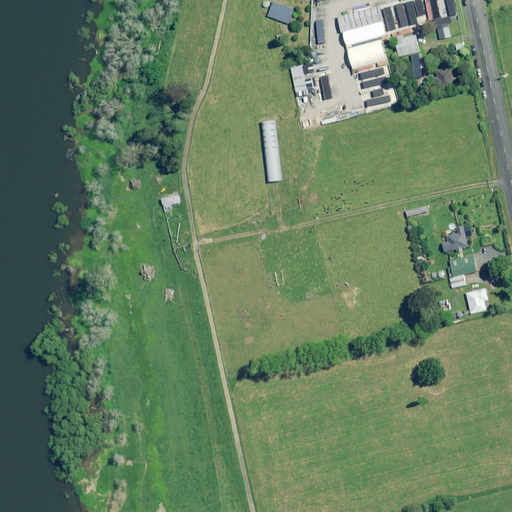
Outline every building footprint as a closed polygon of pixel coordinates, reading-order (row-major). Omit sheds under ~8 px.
[(418,9),(415,0),(406,0),(387,5),(390,17),(418,9)] [(444,15),(440,0),(433,0),(437,17),(444,15)] [(294,11),(273,3),(268,16),(289,24),(294,11)] [(378,6),(337,17),(341,32),(343,32),(346,45),(367,40),(368,44),(387,39),(386,35),(385,30),(397,26),(395,21),(383,24),(382,22),(378,6)] [(427,27),(425,21),(406,26),(408,33),(427,27)] [(451,37),(449,27),(438,29),(440,39),(451,37)] [(419,52),(415,35),(395,40),(397,51),(394,52),(396,57),(419,52)] [(337,52),(334,43),(317,48),(318,52),(316,52),(317,57),(337,52)] [(452,79),(450,69),(435,72),(438,90),(456,86),(455,78),(452,79)] [(428,89),(425,78),(414,81),(416,91),(428,89)] [(327,93),(322,91),(314,109),(319,111),(327,93)] [(280,181),(274,121),(262,123),(268,182),(280,181)] [(180,202),(179,195),(161,199),(162,205),(180,202)] [(439,233),(432,235),(437,255),(444,253),(439,233)] [(476,272),(472,253),(447,259),(451,276),(449,277),(452,288),(464,285),(461,275),(476,272)] [(488,300),(485,289),(466,293),(471,314),(486,310),(484,301),(488,300)]
